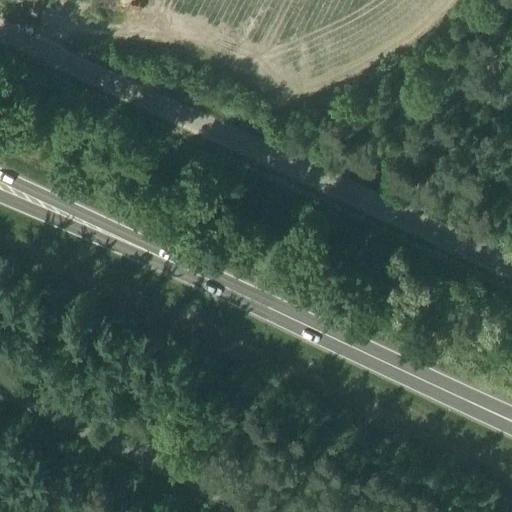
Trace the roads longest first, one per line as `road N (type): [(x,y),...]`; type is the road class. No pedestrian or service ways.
road 1 (primary): [(511,419),(0,181)]
road 2 (unclassified): [(511,263),(0,29)]
road 3 (unclassified): [(259,511),(0,386)]
